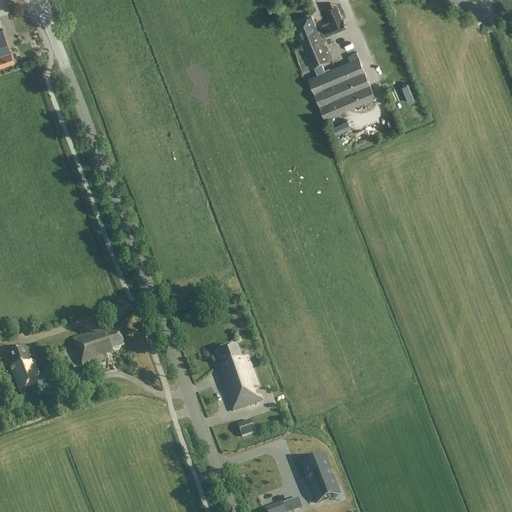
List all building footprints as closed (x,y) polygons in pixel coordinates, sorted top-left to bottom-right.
[(297,34),(302,47),(323,39),(319,30),(317,31),(311,16),(294,23),(299,33),(297,34)] [(328,28),(323,30),(326,36),(338,31),(332,19),(325,23),(328,28)] [(348,36),(351,28),(346,26),(343,34),(348,36)] [(0,65),(11,62),(7,50),(1,31),(0,31),(0,65)] [(323,39),(302,47),(306,56),(308,55),(310,60),(308,61),(311,68),(331,60),(327,48),(324,49),(322,43),(324,42),(323,39)] [(306,80),(322,120),(375,98),(358,59),(306,80)] [(349,348),(357,346),(350,327),(343,330),(349,348)] [(104,353),(124,346),(118,330),(105,335),(103,328),(72,339),(82,367),(106,359),(104,353)] [(9,365),(18,392),(41,384),(33,361),(29,362),(23,347),(8,352),(12,364),(9,365)] [(221,367),(217,369),(220,377),(223,376),(225,383),(222,384),(233,412),(262,401),(260,396),(256,397),(254,391),(258,390),(246,357),(241,359),(236,347),(216,354),(221,367)] [(324,457),(302,465),(317,504),(329,499),(327,496),(338,492),(333,478),(330,479),(328,472),(330,472),(324,457)]
